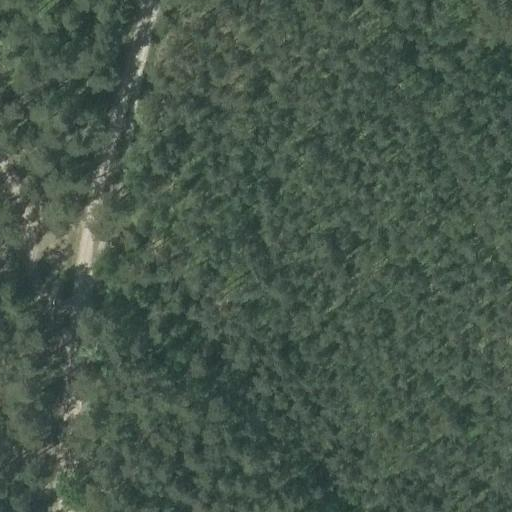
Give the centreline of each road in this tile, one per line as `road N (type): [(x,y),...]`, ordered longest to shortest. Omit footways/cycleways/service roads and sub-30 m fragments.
road 1 (track): [(55,511),(81,242)]
road 2 (track): [(144,0),(81,242)]
road 3 (track): [(208,511),(59,448)]
